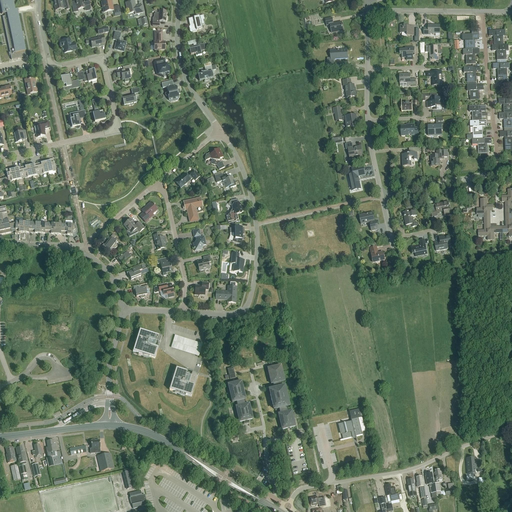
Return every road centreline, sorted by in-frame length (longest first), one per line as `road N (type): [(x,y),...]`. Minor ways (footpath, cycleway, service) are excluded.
road 1 (residential): [(0,156),(108,132),(116,123),(100,62),(49,61),(38,0)]
road 2 (residential): [(183,313),(239,314),(250,300),(255,212),(220,131)]
road 3 (unclassified): [(287,506),(305,487),(415,469),(511,430)]
road 4 (secondary): [(109,426),(155,435),(279,511)]
road 5 (residential): [(183,313),(184,274),(158,183)]
